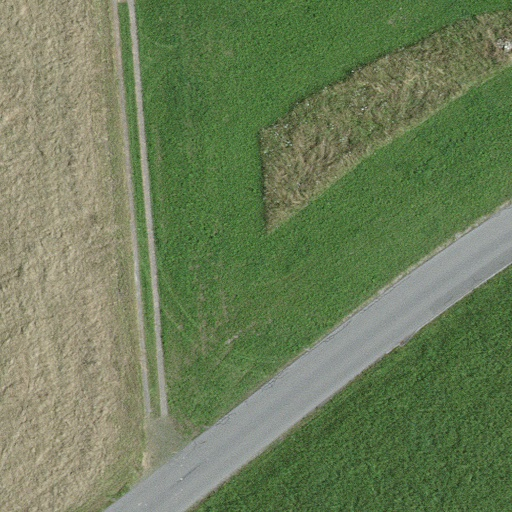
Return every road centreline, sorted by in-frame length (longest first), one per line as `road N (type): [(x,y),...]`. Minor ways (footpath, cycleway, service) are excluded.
road 1 (track): [(123,0),(165,492)]
road 2 (tertiary): [(140,511),(383,321),(511,234)]
